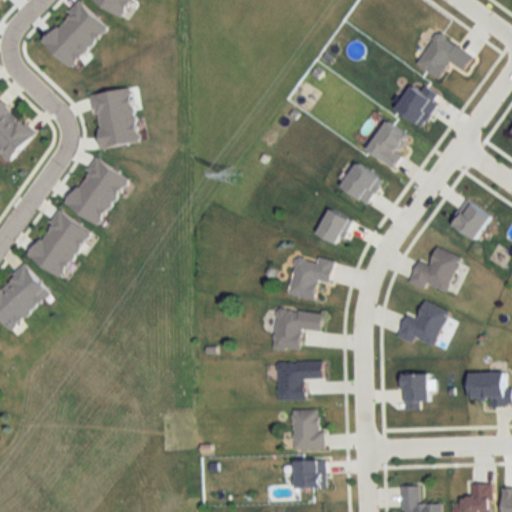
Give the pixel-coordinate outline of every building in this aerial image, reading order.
[(418,64),(441,79),(452,63),(465,72),(475,57),(439,33),(418,64)] [(0,153),(9,162),(36,133),(0,98),(0,153)] [(420,262),(412,283),(425,288),(427,284),(448,293),(463,257),(438,247),(431,266),(420,262)] [(332,283),(336,260),(319,257),(319,261),(298,257),(291,295),(316,300),(320,281),(332,283)] [(51,295),(26,265),(0,286),(0,317),(10,330),(51,295)] [(408,315),(400,337),(416,343),(417,339),(436,346),(450,310),(426,301),(419,319),(408,315)] [(302,351),(305,329),(324,331),(326,314),(279,309),(275,348),(302,351)] [(280,401),(307,401),(307,379),(325,379),(325,362),(280,362),(280,401)] [(432,375),(406,375),(406,409),(423,409),(423,402),(432,402),(432,375)] [(327,431),(322,431),(322,409),(296,410),(296,449),(327,449),(327,431)] [(299,489),(329,489),(329,460),(299,460),(299,489)] [(474,484),(474,497),(465,497),(465,503),(456,504),(455,511),(495,511),(495,484),(474,484)] [(444,511),(444,504),(422,505),(422,486),(405,486),(405,511),(444,511)]
